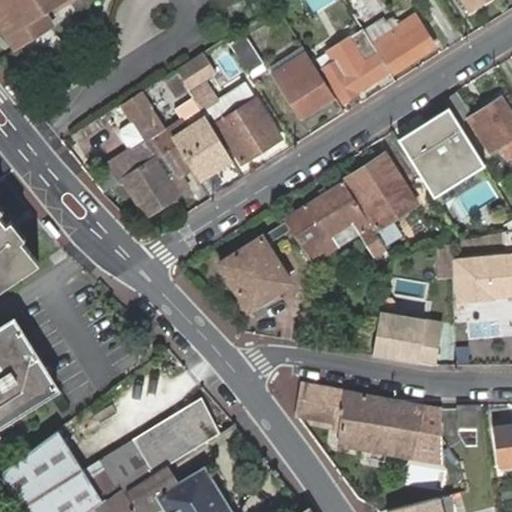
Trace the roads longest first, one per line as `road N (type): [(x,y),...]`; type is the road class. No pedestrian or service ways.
road 1 (residential): [(511,34),(143,263)]
road 2 (residential): [(511,378),(456,383),(230,352)]
road 3 (unknown): [(172,0),(168,27),(22,144)]
road 4 (tertiary): [(0,116),(104,239),(143,263)]
road 5 (tertiary): [(230,352),(333,511)]
road 6 (tertiary): [(143,263),(230,352)]
